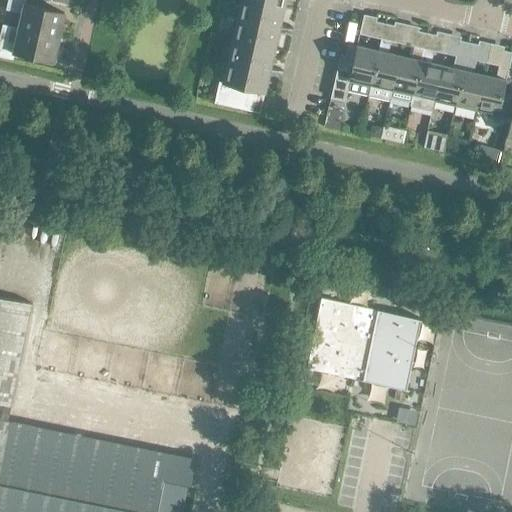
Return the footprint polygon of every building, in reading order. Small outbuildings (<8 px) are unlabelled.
[(22,14),(18,29),(58,37),(64,13),(24,4),(24,0),(9,0),(7,11),(22,14)] [(251,0),(241,0),(237,19),(292,31),(293,29),(280,26),(284,8),(251,0)] [(237,19),(232,40),(275,50),(279,31),(291,34),(292,31),(237,19)] [(372,37),(382,39),(385,24),(376,21),(372,37)] [(390,101),(390,98),(400,56),(388,53),(395,26),(385,24),(382,39),(379,51),(369,96),(390,101)] [(58,37),(18,29),(4,25),(0,44),(0,50),(53,62),(58,37)] [(390,98),(411,103),(427,33),(418,31),(412,58),(400,56),(390,98)] [(432,110),(434,101),(442,65),(430,63),(437,35),(427,33),(411,103),(411,106),(432,110)] [(232,40),(227,61),(283,74),(283,71),(271,68),(275,50),(232,40)] [(434,101),(455,106),(469,43),(460,41),(454,68),(442,65),(434,101)] [(455,106),(476,110),(484,75),(472,72),(479,45),(469,43),(455,106)] [(348,91),(369,96),(379,51),(357,46),(356,50),(348,48),(346,56),(340,55),(331,98),(345,102),(348,91)] [(484,75),(476,110),(507,117),(511,96),(503,94),(511,54),(511,52),(503,50),(497,78),(484,75)] [(227,61),(222,82),(265,92),(269,73),(282,76),(283,74),(227,61)] [(260,113),(265,92),(222,82),(219,82),(214,103),(260,113)] [(371,131),(370,135),(370,136),(380,138),(382,128),(377,127),(371,131)] [(0,511),(180,511),(186,484),(190,485),(195,459),(4,420),(7,404),(10,405),(31,303),(0,296),(0,511)] [(355,379),(354,387),(365,389),(377,392),(379,384),(408,390),(408,389),(405,389),(419,321),(422,321),(422,320),(321,297),(320,300),(326,301),(312,366),(307,365),(306,368),(355,379)]
